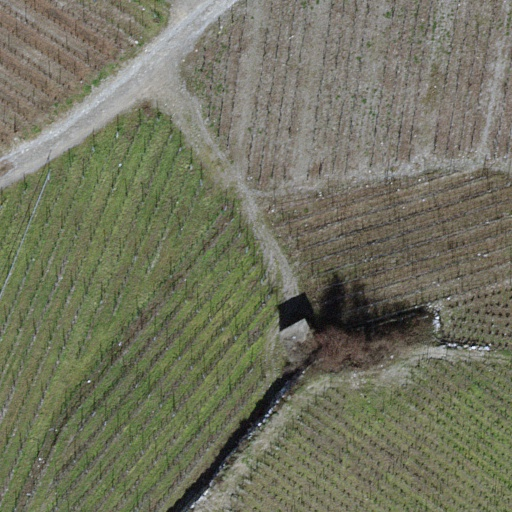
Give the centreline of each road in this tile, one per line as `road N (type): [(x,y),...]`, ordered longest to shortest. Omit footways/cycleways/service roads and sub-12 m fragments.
road 1 (track): [(0,182),(99,114),(219,0)]
road 2 (track): [(152,63),(250,217),(294,305)]
